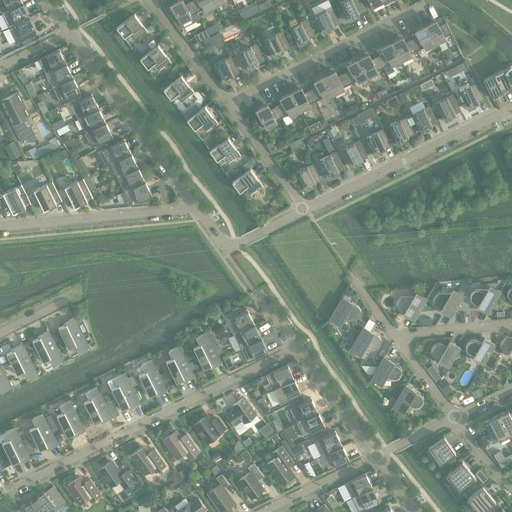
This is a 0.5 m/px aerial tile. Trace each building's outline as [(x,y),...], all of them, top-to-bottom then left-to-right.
[(0,0),(0,9),(2,14),(23,4),(21,0),(0,0)] [(183,0),(180,0),(179,1),(172,4),(182,24),(182,23),(192,19),(194,23),(200,20),(200,19),(198,13),(192,1),(185,5),(183,0)] [(194,0),(192,1),(198,13),(204,9),(206,12),(216,7),(212,0),(194,0)] [(359,0),(344,0),(340,2),(350,22),(357,18),(356,16),(365,11),(359,0)] [(382,0),(368,0),(374,10),(385,5),(382,0)] [(264,3),(258,5),(261,11),(267,8),(264,3)] [(23,4),(2,14),(9,28),(30,18),(23,4)] [(340,23),(332,6),(315,15),(325,34),(332,31),(331,28),(340,23)] [(248,9),(240,13),(243,20),(251,16),(248,9)] [(117,28),(125,38),(130,34),(135,41),(147,31),(148,32),(135,14),(117,28)] [(30,18),(9,28),(16,42),(37,32),(30,18)] [(229,19),(224,22),(227,27),(232,25),(229,19)] [(315,36),(307,19),(290,27),(300,47),(307,43),(306,41),(315,36)] [(437,20),(426,25),(436,45),(446,40),(446,41),(447,40),(445,37),(452,34),(446,23),(439,26),(437,20)] [(241,25),(237,27),(240,33),(247,30),(245,26),(242,28),(241,25)] [(419,36),(412,40),(419,54),(420,54),(418,51),(425,48),(426,50),(427,50),(426,50),(436,45),(426,25),(416,31),(419,36)] [(195,36),(198,42),(209,37),(206,30),(195,36)] [(231,30),(222,34),(225,41),(234,36),(231,30)] [(290,48),(282,31),(265,40),(275,59),(282,56),(281,53),(290,48)] [(218,33),(211,37),(215,44),(222,40),(218,33)] [(403,37),(393,42),(402,62),(412,57),(413,57),(411,54),(418,51),(419,54),(412,40),(406,43),(403,37)] [(154,39),(148,44),(152,48),(158,44),(154,39)] [(385,53),(379,56),(386,71),(388,75),(395,71),(393,67),(393,66),(402,62),(393,42),(382,47),(385,53)] [(265,61),(257,44),(240,52),(249,72),(257,68),(255,66),(265,61)] [(159,45),(141,59),(148,69),(153,65),(158,71),(171,62),(171,63),(172,62),(159,45)] [(60,50),(39,60),(46,74),(67,64),(60,50)] [(369,54),(359,59),(368,78),(378,73),(378,74),(379,74),(378,71),(384,68),(385,71),(386,71),(379,56),(372,60),(369,54)] [(240,73),(232,56),(215,64),(224,84),(232,81),(230,78),(240,73)] [(450,57),(444,60),(447,66),(453,63),(450,57)] [(351,70),(345,73),(352,87),(351,84),(357,81),(358,84),(359,84),(359,83),(368,78),(359,59),(349,64),(351,70)] [(67,64),(46,74),(53,88),(74,78),(67,64)] [(454,68),(446,72),(449,78),(457,73),(454,68)] [(511,83),(505,68),(494,74),(504,93),(511,89),(511,83)] [(335,71),(325,76),(335,95),(344,90),(345,91),(345,90),(344,88),(350,84),(352,87),(345,73),(338,76),(335,71)] [(416,74),(410,77),(413,82),(419,79),(416,74)] [(494,74),(483,79),(493,99),(504,93),(494,74)] [(182,75),(164,89),(172,99),(176,96),(181,102),(194,92),(195,93),(182,75)] [(25,76),(20,80),(24,84),(29,81),(25,76)] [(318,86),(311,90),(318,104),(317,101),(323,98),(325,101),(325,100),(335,95),(325,76),(315,81),(318,86)] [(74,78),(53,88),(60,103),(81,92),(74,78)] [(31,82),(25,85),(29,92),(34,89),(31,82)] [(426,82),(420,85),(423,90),(428,88),(426,82)] [(476,83),(459,91),(469,111),(476,107),(475,104),(485,100),(476,83)] [(302,87),(291,92),(301,112),(311,107),(311,108),(311,107),(310,104),(316,101),(318,104),(311,90),(304,93),(302,87)] [(22,123),(23,119),(30,115),(19,92),(1,101),(22,143),(29,139),(30,139),(33,137),(32,134),(31,132),(30,129),(29,130),(25,129),(24,127),(23,125),(22,123)] [(284,103),(277,107),(284,121),(285,121),(283,118),(289,115),(291,117),(301,112),(291,92),(281,98),(284,103)] [(372,95),(371,99),(373,103),(379,100),(376,93),(372,95)] [(403,93),(396,97),(400,104),(406,100),(403,93)] [(461,111),(453,94),(436,102),(446,122),(453,119),(452,116),(461,111)] [(71,105),(78,119),(99,109),(92,95),(71,105)] [(268,104),(264,106),(257,109),(267,129),(277,124),(278,124),(276,121),(283,118),(284,121),(277,107),(271,110),(268,104)] [(187,120),(195,130),(200,126),(205,133),(218,123),(218,124),(219,123),(205,106),(192,116),(187,120)] [(438,123),(430,106),(413,114),(423,134),(430,130),(428,128),(438,123)] [(347,108),(342,110),(345,117),(353,113),(351,109),(347,108)] [(99,109),(78,119),(85,133),(106,123),(99,109)] [(189,111),(184,115),(187,120),(192,116),(189,111)] [(359,116),(352,119),(355,126),(362,122),(359,116)] [(415,134),(406,117),(389,126),(399,145),(406,142),(405,139),(415,134)] [(63,119),(52,125),(55,131),(57,129),(66,125),(63,119)] [(106,123),(85,133),(92,148),(113,137),(106,123)] [(314,124),(308,127),(312,133),(317,131),(314,124)] [(334,128),(328,131),(331,139),(338,136),(334,128)] [(392,146),(383,129),(366,137),(376,157),(383,153),(382,151),(392,146)] [(35,147),(29,150),(32,155),(34,159),(60,146),(55,137),(49,140),(50,143),(37,149),(35,147)] [(228,137),(210,151),(218,161),(222,157),(227,164),(240,155),(241,156),(241,155),(228,137)] [(329,138),(323,140),(326,146),(332,144),(329,138)] [(301,139),(290,144),(293,150),(304,145),(301,139)] [(104,150),(111,164),(132,154),(125,140),(104,150)] [(368,157),(360,140),(343,149),(353,168),(360,165),(359,162),(368,157)] [(309,141),(304,143),(307,149),(312,146),(309,141)] [(9,145),(13,152),(9,154),(12,159),(21,155),(14,142),(9,145)] [(269,143),(266,145),(271,152),(276,149),(275,146),(269,143)] [(69,156),(66,150),(58,154),(61,160),(69,156)] [(345,169),(337,152),(320,160),(329,180),(337,176),(335,174),(345,169)] [(132,154),(111,164),(118,178),(139,168),(132,154)] [(82,157),(77,160),(80,167),(85,164),(82,157)] [(253,158),(248,162),(252,167),(257,163),(253,158)] [(322,181),(313,163),(296,172),(302,183),(306,192),(313,188),(312,185),(322,181)] [(139,168),(118,178),(125,192),(146,182),(139,168)] [(251,169),(233,182),(240,192),(245,189),(250,195),(263,186),(263,187),(264,186),(251,169)] [(90,175),(84,178),(87,184),(93,181),(90,175)] [(75,208),(77,207),(77,208),(80,207),(79,206),(88,201),(87,200),(92,198),(93,198),(84,178),(83,179),(78,181),(65,187),(75,208)] [(19,179),(0,188),(0,201),(1,203),(7,200),(14,214),(15,213),(18,212),(23,209),(23,208),(23,209),(22,208),(26,206),(31,203),(31,204),(32,204),(22,184),(19,179)] [(44,211),(46,210),(46,211),(49,210),(49,209),(57,204),(57,203),(62,201),(63,201),(53,181),(52,182),(53,182),(48,185),(47,184),(34,190),(44,211)] [(146,182),(125,192),(132,207),(150,205),(149,198),(153,196),(146,182)] [(99,188),(93,191),(96,197),(102,194),(99,188)] [(274,206),(269,210),(272,216),(278,212),(274,206)] [(471,301),(471,302),(472,303),(473,304),(474,304),(488,313),(501,291),(478,290),(477,290),(475,290),(474,291),(472,292),(471,293),(471,294),(471,295),(470,296),(470,297),(470,298),(470,300),(471,301)] [(433,299),(433,301),(433,302),(433,303),(434,304),(434,305),(435,306),(436,307),(437,308),(451,316),(464,295),(441,293),(440,293),(439,294),(438,294),(437,294),(436,295),(435,296),(434,297),(434,298),(434,299),(433,299)] [(396,303),(396,304),(396,305),(396,306),(396,307),(397,308),(397,309),(398,309),(398,310),(399,311),(400,312),(414,320),(427,298),(405,297),(404,297),(403,297),(401,297),(400,298),(399,299),(398,299),(398,300),(397,301),(397,302),(396,303)] [(330,319),(352,321),(354,321),(355,321),(356,320),(357,320),(358,319),(359,318),(360,317),(360,316),(361,315),(361,314),(361,313),(361,312),(361,311),(360,310),(360,309),(359,308),(359,307),(358,307),(357,306),(343,298),(330,319)] [(224,315),(234,335),(255,324),(248,310),(241,313),(238,308),(224,315)] [(69,324),(59,328),(69,350),(76,346),(80,354),(90,349),(84,336),(89,333),(83,321),(77,323),(73,315),(73,316),(74,318),(68,321),(69,324)] [(360,320),(356,326),(361,330),(365,323),(360,320)] [(255,324),(234,335),(241,349),(262,338),(255,324)] [(351,349),(374,351),(375,350),(376,350),(378,349),(379,349),(379,348),(380,348),(380,347),(381,346),(381,345),(382,344),(382,342),(382,341),(381,340),(381,339),(380,338),(380,337),(379,337),(379,336),(378,336),(364,327),(351,349)] [(51,359),(54,366),(54,367),(64,362),(47,328),(46,329),(48,331),(42,334),(43,336),(33,341),(43,363),(51,359)] [(215,329),(207,333),(213,345),(220,341),(215,329)] [(59,331),(52,334),(56,342),(62,338),(59,331)] [(207,333),(197,338),(201,345),(194,349),(204,370),(214,365),(215,367),(221,364),(222,367),(223,366),(213,345),(207,333)] [(501,343),(501,344),(501,345),(501,346),(501,347),(501,348),(502,349),(502,350),(503,351),(504,351),(505,352),(511,356),(511,337),(510,337),(508,337),(507,337),(506,337),(505,338),(504,338),(503,339),(503,340),(502,340),(501,341),(501,342),(501,343)] [(262,338),(241,349),(248,363),(269,353),(262,338)] [(471,341),(469,342),(468,342),(468,343),(467,344),(466,345),(466,346),(466,347),(466,348),(466,350),(466,351),(467,353),(468,354),(469,355),(484,364),(495,344),(485,338),(482,344),(477,341),(476,341),(475,340),(474,340),(473,340),(472,341),(471,341)] [(25,372),(28,379),(28,380),(38,375),(21,341),(21,342),(22,344),(16,347),(17,349),(7,354),(17,376),(25,372)] [(431,351),(431,352),(431,353),(431,354),(431,355),(432,355),(432,356),(433,357),(434,358),(435,359),(449,367),(460,348),(450,342),(447,347),(443,345),(441,344),(440,344),(439,344),(438,344),(437,344),(435,345),(434,345),(433,346),(433,347),(432,348),(431,349),(431,350),(431,351)] [(180,346),(170,351),(173,359),(166,362),(177,384),(187,379),(188,381),(194,378),(195,380),(196,380),(180,346)] [(383,349),(379,356),(383,358),(387,352),(383,349)] [(228,356),(222,358),(225,364),(231,361),(228,356)] [(372,379),(394,380),(395,380),(396,380),(397,380),(398,379),(399,379),(400,378),(401,378),(401,377),(401,376),(402,375),(402,374),(402,373),(402,372),(402,371),(402,370),(402,369),(401,368),(401,367),(400,366),(399,366),(398,365),(384,357),(372,379)] [(152,360),(142,365),(146,372),(139,376),(150,397),(160,392),(161,394),(167,391),(168,394),(169,393),(164,383),(160,375),(152,360)] [(0,387),(2,392),(12,388),(0,363),(0,387)] [(287,365),(266,375),(274,390),(294,379),(287,365)] [(437,372),(432,376),(436,382),(441,377),(437,372)] [(115,379),(108,382),(112,389),(122,411),(132,406),(133,408),(139,405),(141,407),(125,373),(115,378),(115,379)] [(165,373),(160,375),(164,383),(169,380),(165,373)] [(294,379),(274,390),(281,404),(302,394),(294,379)] [(446,380),(441,384),(446,393),(452,390),(446,380)] [(393,407),(416,409),(417,409),(418,409),(419,408),(420,408),(421,407),(422,406),(423,405),(423,404),(424,403),(424,401),(424,400),(424,399),(423,398),(423,397),(422,396),(422,395),(421,395),(420,394),(406,386),(393,407)] [(98,387),(88,392),(91,399),(84,403),(95,424),(105,419),(106,421),(112,418),(113,421),(114,420),(113,418),(106,403),(98,387)] [(480,389),(472,392),(475,399),(483,395),(480,389)] [(393,397),(389,402),(388,403),(392,406),(397,399),(393,397)] [(235,409),(227,415),(235,426),(243,420),(245,423),(257,415),(244,398),(233,406),(235,409)] [(291,409),(298,423),(319,413),(311,398),(291,409)] [(112,400),(106,403),(113,418),(120,415),(112,400)] [(70,401),(60,405),(64,413),(57,417),(68,438),(78,433),(79,435),(85,432),(86,435),(87,434),(84,429),(81,423),(70,401)] [(266,404),(261,408),(266,414),(271,411),(266,404)] [(508,410),(499,415),(509,435),(511,433),(511,412),(510,414),(509,411),(508,410)] [(319,413),(298,423),(305,437),(326,427),(319,413)] [(43,414),(33,419),(37,427),(30,430),(40,451),(50,446),(51,449),(57,446),(59,448),(60,448),(43,414)] [(485,426),(489,434),(494,443),(499,440),(509,435),(499,415),(489,420),(490,421),(491,423),(485,426)] [(210,422),(210,420),(207,416),(194,425),(208,443),(221,434),(220,433),(226,429),(218,418),(212,423),(210,422)] [(87,420),(81,423),(84,429),(90,426),(87,420)] [(269,423),(260,430),(266,438),(274,431),(269,423)] [(16,428),(6,433),(10,440),(2,444),(13,465),(23,460),(24,462),(30,459),(31,462),(32,461),(16,428)] [(187,434),(182,438),(177,431),(162,442),(164,441),(177,459),(185,453),(189,459),(200,451),(187,434)] [(315,442),(322,456),(343,446),(335,432),(315,442)] [(277,435),(272,439),(275,444),(281,440),(277,435)] [(429,448),(439,463),(440,464),(456,453),(445,437),(429,448)] [(249,438),(244,442),(247,446),(252,443),(249,438)] [(236,443),(235,450),(237,452),(244,448),(240,441),(236,443)] [(293,441),(287,445),(290,449),(296,446),(293,441)] [(32,443),(26,446),(30,454),(36,451),(32,443)] [(294,474),(289,467),(294,463),(283,446),(272,454),(275,458),(267,464),(281,484),(294,474)] [(343,446),(322,456),(329,471),(350,460),(343,446)] [(155,450),(150,454),(145,447),(130,458),(132,457),(145,475),(153,469),(156,473),(166,465),(155,450)] [(299,447),(293,450),(296,458),(303,454),(299,447)] [(218,454),(212,457),(216,462),(221,459),(218,454)] [(226,460),(221,464),(225,469),(230,465),(226,460)] [(112,461),(99,470),(103,475),(102,477),(105,482),(107,482),(111,487),(117,482),(120,483),(125,489),(135,481),(128,471),(122,476),(112,461)] [(448,474),(460,488),(461,489),(476,477),(463,461),(448,474)] [(251,472),(238,481),(251,499),(265,489),(258,481),(264,476),(255,464),(248,468),(251,472)] [(222,474),(217,478),(221,484),(208,494),(221,511),(222,511),(235,503),(224,488),(229,485),(222,474)] [(366,474),(345,484),(352,498),(373,488),(366,474)] [(91,479),(85,483),(80,477),(67,486),(80,504),(88,499),(91,503),(102,495),(91,479)] [(468,498),(479,511),(483,511),(496,501),(483,486),(468,498)] [(373,488),(352,498),(358,511),(360,511),(380,502),(373,488)] [(144,490),(137,496),(139,500),(147,494),(144,490)] [(469,490),(464,493),(468,498),(472,494),(469,490)] [(25,508),(28,511),(56,511),(55,510),(65,503),(57,491),(49,497),(45,492),(38,498),(33,503),(32,502),(25,508)] [(190,502),(178,511),(179,511),(199,511),(200,511),(201,511),(206,509),(199,499),(192,504),(190,502)]
